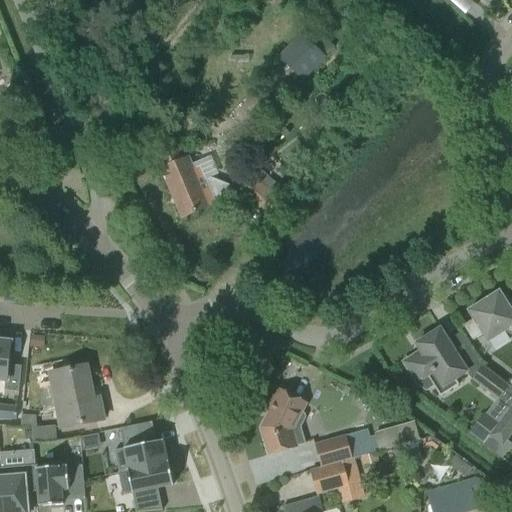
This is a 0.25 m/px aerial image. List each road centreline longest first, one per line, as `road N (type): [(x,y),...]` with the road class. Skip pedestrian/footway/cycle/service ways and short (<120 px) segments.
road 1 (residential): [(500,235),(350,331),(322,339),(231,306),(162,326)]
road 2 (residential): [(89,238),(94,190),(21,0)]
road 3 (residential): [(500,235),(488,64),(511,41)]
road 4 (unclassified): [(235,511),(194,389),(162,326)]
